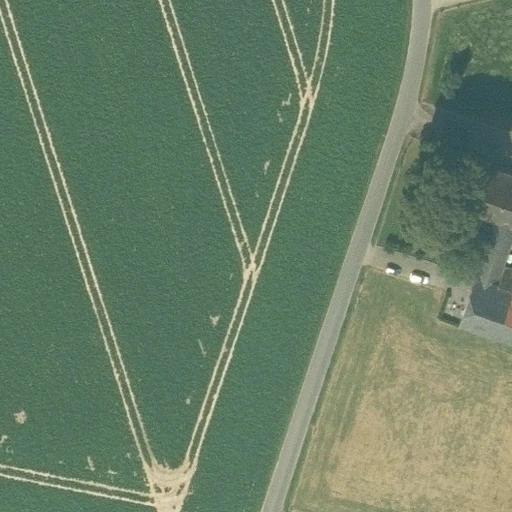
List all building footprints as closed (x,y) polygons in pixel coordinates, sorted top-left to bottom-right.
[(511,171),(511,170),(472,157),(456,204),(496,217),(511,171)] [(511,171),(496,217),(511,222),(511,171)] [(511,239),(511,222),(496,217),(477,274),(498,281),(504,264),(511,239)] [(511,266),(504,264),(498,281),(511,286),(511,266)] [(511,286),(498,281),(477,274),(460,322),(511,339),(511,286)]
